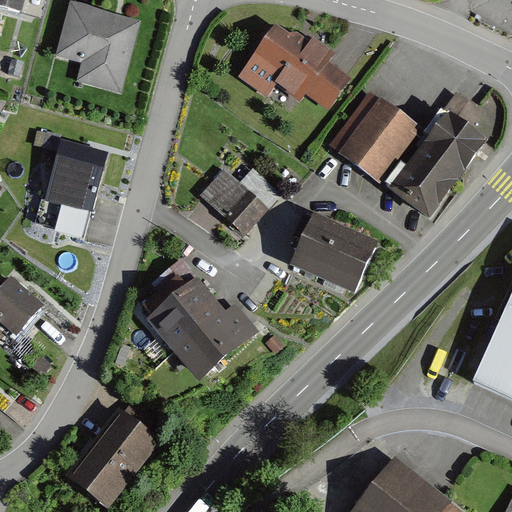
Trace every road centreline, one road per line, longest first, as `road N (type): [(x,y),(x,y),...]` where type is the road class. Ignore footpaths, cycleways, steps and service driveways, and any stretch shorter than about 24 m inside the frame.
road 1 (residential): [(196,0),(143,204),(88,365),(40,451),(0,477)]
road 2 (secondary): [(511,186),(240,452),(189,511)]
road 3 (residential): [(511,69),(426,28),(336,0)]
